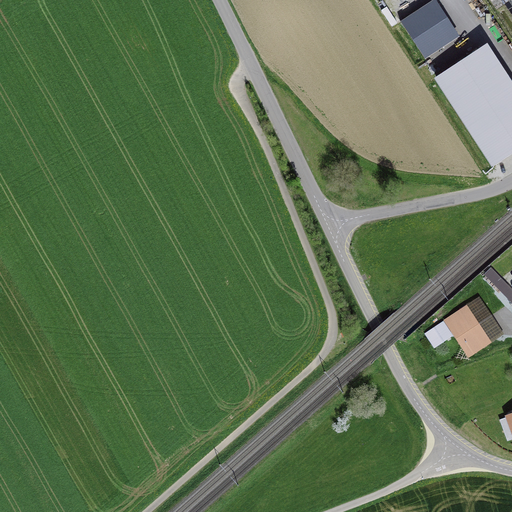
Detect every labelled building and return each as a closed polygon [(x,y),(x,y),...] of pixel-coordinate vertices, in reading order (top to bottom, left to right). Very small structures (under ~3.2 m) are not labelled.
[(436,0),(435,0),(401,22),(424,60),(460,38),(436,0)] [(511,101),(479,52),(438,79),(493,164),(511,151),(511,101)] [(511,290),(490,268),(484,274),(510,301),(511,299),(511,290)] [(471,353),(488,342),(466,308),(449,319),(471,353)] [(443,323),(426,334),(435,347),(451,335),(443,323)]
